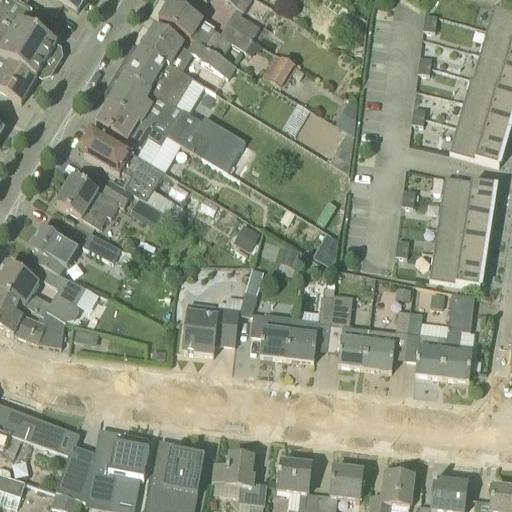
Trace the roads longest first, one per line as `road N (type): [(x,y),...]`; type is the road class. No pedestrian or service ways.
road 1 (tertiary): [(495,437),(95,389),(0,362)]
road 2 (residential): [(0,208),(126,0)]
